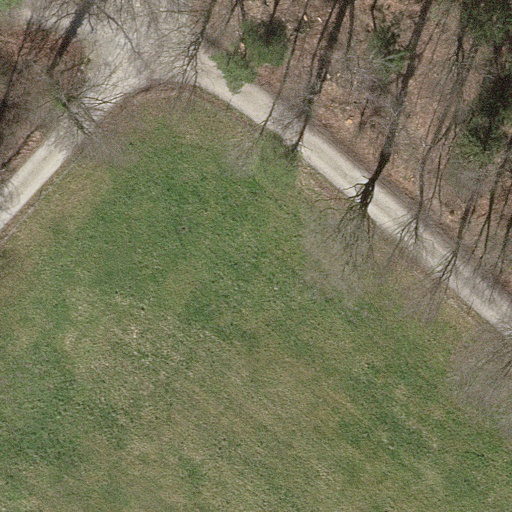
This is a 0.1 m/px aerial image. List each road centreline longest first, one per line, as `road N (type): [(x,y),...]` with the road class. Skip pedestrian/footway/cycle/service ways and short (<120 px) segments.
road 1 (track): [(511,336),(250,103),(190,12),(0,8)]
road 2 (track): [(200,0),(0,215)]
